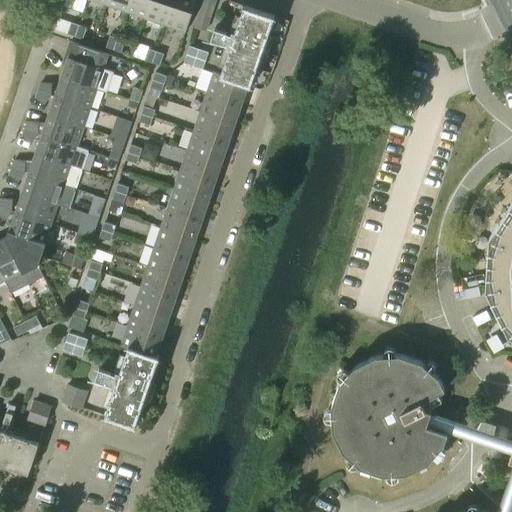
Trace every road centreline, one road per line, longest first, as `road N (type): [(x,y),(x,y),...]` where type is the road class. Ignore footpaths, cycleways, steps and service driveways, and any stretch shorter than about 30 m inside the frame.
road 1 (residential): [(302,0),(178,354),(183,369),(156,455)]
road 2 (residential): [(511,17),(440,34),(328,0)]
road 3 (residential): [(0,161),(48,18)]
road 4 (residential): [(156,455),(92,433),(69,511)]
